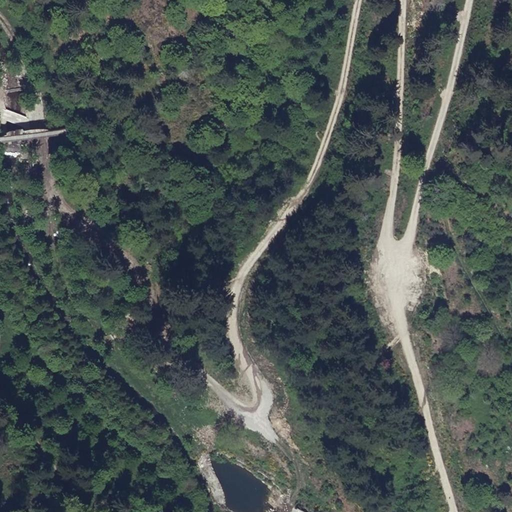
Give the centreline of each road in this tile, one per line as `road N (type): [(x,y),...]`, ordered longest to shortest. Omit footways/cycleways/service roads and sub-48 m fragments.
road 1 (track): [(359,0),(328,137),(304,193),(230,296),(240,373),(297,511)]
road 2 (track): [(465,0),(394,301),(448,511)]
road 3 (track): [(394,301),(387,238),(404,108),(405,0)]
road 4 (track): [(0,319),(153,468),(187,511)]
road 5 (track): [(6,415),(81,511)]
